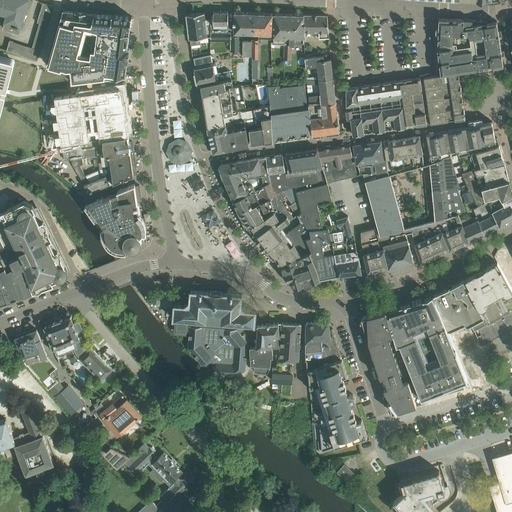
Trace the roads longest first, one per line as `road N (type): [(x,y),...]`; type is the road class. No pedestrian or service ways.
road 1 (unclassified): [(511,433),(394,462),(383,450),(385,425),(346,312)]
road 2 (unclassified): [(172,260),(140,0)]
road 3 (unclassified): [(220,467),(76,292)]
road 4 (unclassified): [(346,312),(511,235)]
road 5 (unclassified): [(244,0),(389,4)]
